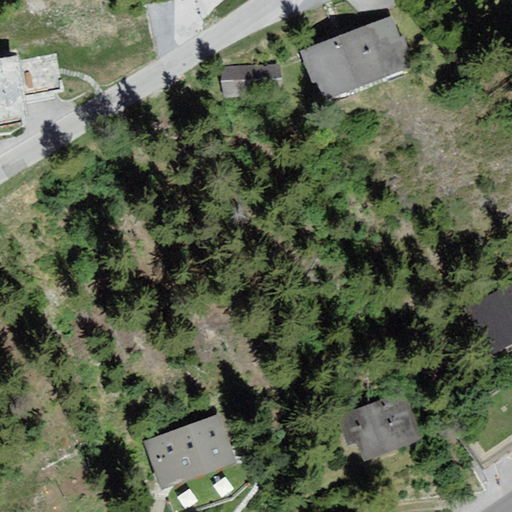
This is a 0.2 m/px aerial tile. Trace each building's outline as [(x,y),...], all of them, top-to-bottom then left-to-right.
[(389,18),(307,50),(329,107),(411,76),(389,18)] [(0,137),(27,133),(22,106),(62,98),(53,54),(20,60),(19,53),(0,56),(0,137)] [(276,70),(222,74),(224,101),(278,97),(276,70)] [(511,285),(461,311),(486,359),(511,345),(511,285)] [(511,444),(511,351),(434,404),(477,468),(511,444)] [(333,420),(349,466),(417,443),(401,397),(333,420)] [(139,445),(155,492),(234,465),(218,418),(139,445)]
